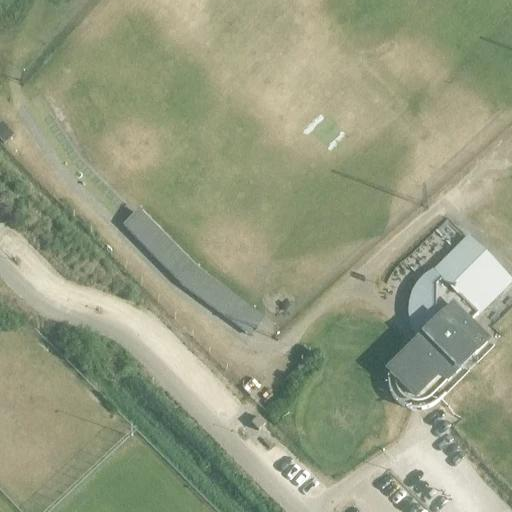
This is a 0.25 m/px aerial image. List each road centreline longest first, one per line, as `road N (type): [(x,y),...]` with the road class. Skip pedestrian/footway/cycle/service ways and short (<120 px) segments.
road 1 (unclassified): [(306,511),(131,342),(47,307),(0,262)]
road 2 (unclassified): [(311,511),(511,352)]
